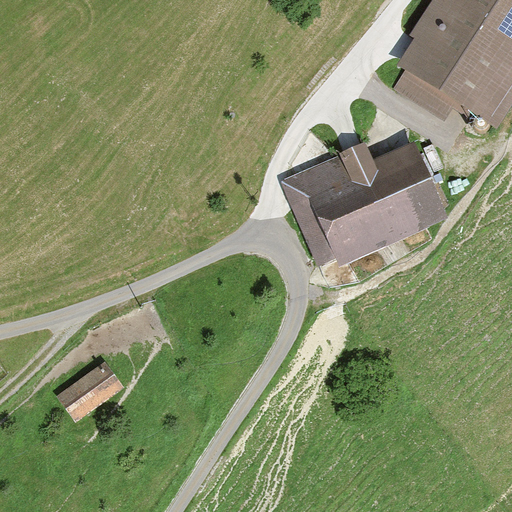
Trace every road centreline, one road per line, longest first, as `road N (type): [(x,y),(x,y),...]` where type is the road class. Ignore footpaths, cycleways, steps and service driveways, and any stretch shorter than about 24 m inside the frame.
road 1 (unclassified): [(176,511),(294,325),(297,279),(279,249),(239,245),(67,317),(0,331)]
road 2 (track): [(399,0),(279,169),(265,242)]
